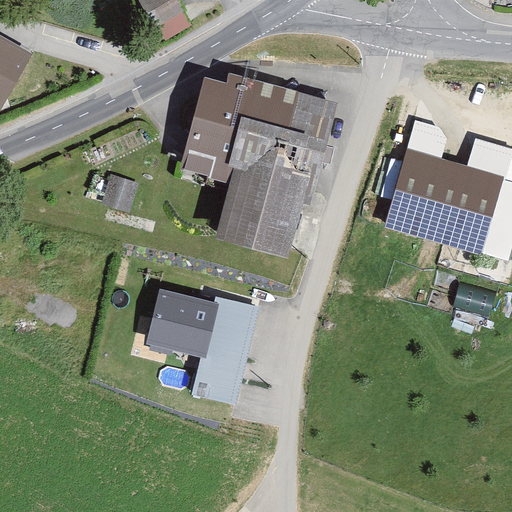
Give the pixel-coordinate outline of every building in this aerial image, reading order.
[(145,0),(163,38),(194,23),(183,0),(145,0)] [(0,108),(10,114),(40,51),(9,34),(0,29),(0,108)] [(226,84),(204,78),(180,169),(234,183),(219,240),(288,258),(303,202),(312,204),(338,104),(229,75),(226,84)] [(468,168),(409,152),(388,227),(509,260),(511,249),(511,181),(507,180),(511,160),(511,147),(477,137),(468,168)] [(113,172),(107,202),(134,208),(141,178),(113,172)] [(202,303),(159,293),(148,345),(200,357),(191,398),(238,409),(263,300),(205,287),(202,303)]
